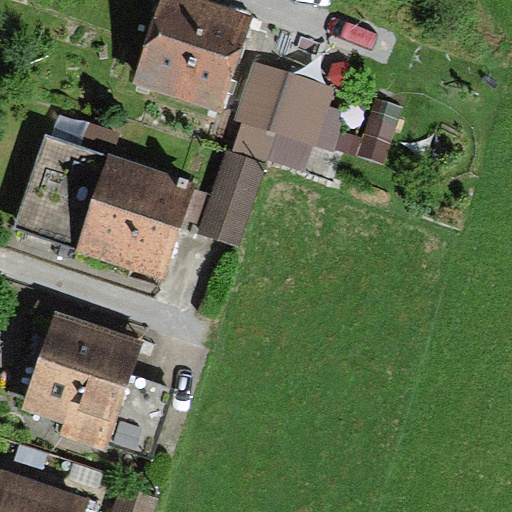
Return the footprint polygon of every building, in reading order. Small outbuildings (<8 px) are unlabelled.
[(163,0),(133,92),(222,121),(254,25),(179,0),(163,0)] [(336,93),(255,66),(235,124),(242,126),(233,155),(266,166),(276,136),(317,150),(336,93)] [(12,235),(165,287),(198,190),(45,138),(12,235)] [(268,169),(226,155),(198,238),(239,252),(268,169)] [(60,442),(109,458),(111,453),(154,468),(178,395),(135,381),(146,348),(56,318),(23,418),(63,432),(60,442)] [(0,488),(0,511),(90,511),(93,506),(4,476),(0,488)] [(156,511),(159,504),(121,491),(113,511),(156,511)]
